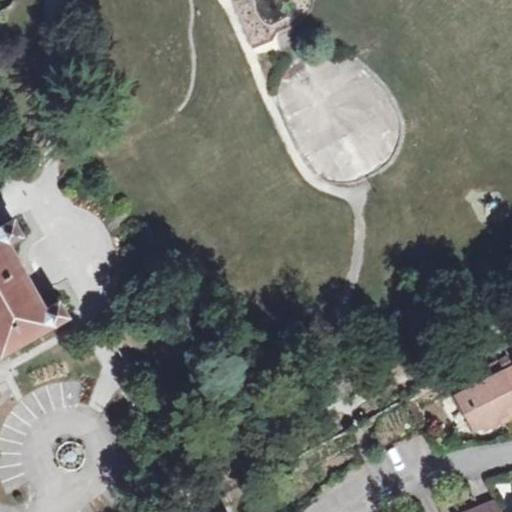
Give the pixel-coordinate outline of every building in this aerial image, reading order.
[(0,352),(67,315),(60,301),(46,308),(8,240),(21,232),(13,218),(0,225),(0,352)] [(503,368),(498,359),(473,372),(478,381),(456,393),(475,429),(483,424),(483,418),(493,412),(498,416),(498,421),(496,423),(497,425),(511,416),(511,385),(508,377),(503,368)] [(511,363),(503,368),(508,377),(511,374),(511,363)] [(483,418),(483,424),(488,427),(496,423),(498,421),(498,416),(493,412),(483,418)] [(500,511),(495,500),(467,511),(500,511)]
